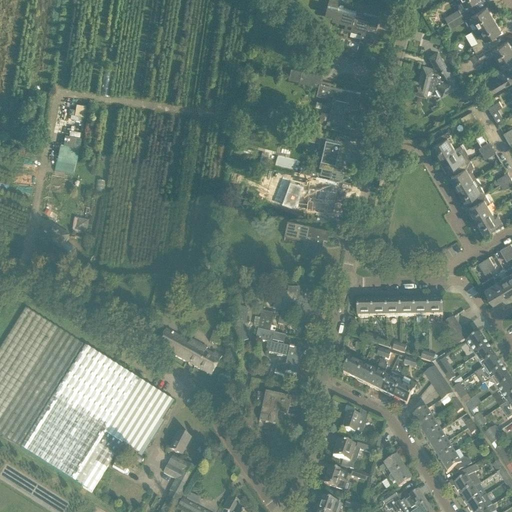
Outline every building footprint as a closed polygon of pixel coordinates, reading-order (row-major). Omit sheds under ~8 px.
[(452,0),(453,0),(454,1),(455,1),(456,1),(457,1),(458,1),(461,5),(458,7),(458,9),(461,14),(466,11),(475,6),(475,5),(472,0),(452,0)] [(364,13),(338,7),(338,6),(328,3),(326,11),(333,13),(332,17),(346,21),(344,29),(351,31),(350,35),(360,38),(359,40),(364,41),(364,38),(374,40),(380,16),(364,12),(364,13)] [(277,16),(281,12),(274,5),(270,8),(277,16)] [(461,14),(455,17),(458,23),(465,19),(468,24),(474,20),(477,26),(478,27),(494,18),(487,5),(480,9),(469,16),(466,11),(461,14)] [(478,27),(471,31),(475,36),(478,41),(472,45),(476,52),(490,43),(487,38),(501,30),(494,18),(478,27)] [(511,53),(511,48),(507,40),(493,48),(490,43),(476,52),(480,58),(486,55),(488,59),(496,54),(500,61),(511,53)] [(457,86),(438,52),(430,56),(436,66),(433,68),(423,66),(419,82),(415,81),(412,92),(426,95),(428,90),(432,91),(439,88),(443,94),(457,86)] [(499,76),(487,83),(488,84),(492,91),(493,92),(493,93),(505,86),(504,84),(508,82),(511,79),(511,53),(500,61),(503,67),(496,71),(499,76)] [(453,54),(448,57),(452,64),(457,61),(453,54)] [(291,67),(289,79),(299,81),(299,82),(311,84),(313,73),(313,72),(302,70),(299,69),(291,67)] [(318,86),(316,94),(332,98),(332,100),(329,112),(327,122),(330,123),(331,120),(332,120),(342,122),(345,107),(357,109),(361,92),(351,90),(321,83),(319,83),(318,86)] [(491,113),(500,108),(502,107),(499,101),(488,107),(491,113)] [(283,121),(286,111),(279,109),(277,120),(283,121)] [(467,127),(469,126),(478,120),(474,115),(472,111),(461,117),(463,122),(467,127)] [(507,138),(511,135),(511,127),(503,133),(507,138)] [(312,129),(309,140),(319,142),(317,151),(323,152),(320,166),(322,166),(320,174),(331,176),(332,174),(333,170),(333,169),(336,170),(342,171),(348,148),(349,143),(349,142),(349,141),(345,140),(343,139),(342,139),(343,136),(336,134),(335,139),(321,136),(322,132),(312,129)] [(434,147),(432,149),(437,157),(439,155),(440,157),(454,148),(450,142),(454,140),(453,140),(448,131),(434,139),(436,143),(433,145),(434,147)] [(75,175),(77,134),(64,134),(63,143),(57,142),(56,174),(75,175)] [(482,153),(493,146),(490,141),(479,147),(482,153)] [(454,148),(440,157),(447,169),(450,166),(452,170),(469,161),(464,152),(460,145),(457,146),(454,148)] [(493,146),(482,153),(484,156),(485,158),(487,157),(496,152),(493,146)] [(267,163),(269,154),(262,152),(260,162),(267,163)] [(469,161),(452,170),(455,174),(451,176),(458,188),(472,179),(476,177),(472,171),(470,168),(474,166),(470,160),(469,161)] [(312,175),(313,168),(301,165),(300,172),(312,175)] [(500,184),(511,177),(508,172),(497,178),(500,184)] [(472,179),(458,188),(465,200),(469,197),(471,201),(485,193),(481,186),(480,184),(481,182),(476,177),(472,179)] [(504,189),(506,188),(511,184),(511,178),(511,177),(500,184),(504,189)] [(311,190),(303,189),(305,186),(290,180),(282,203),(296,208),(300,199),(309,200),(309,204),(326,206),(326,209),(334,210),(337,191),(311,187),(311,190)] [(476,219),(491,210),(487,204),(490,202),(485,193),(471,201),(473,205),(469,207),(476,219)] [(494,217),(491,210),(476,219),(477,220),(475,222),(480,229),(482,228),(483,231),(487,229),(489,232),(503,224),(498,215),(494,217)] [(87,237),(88,219),(77,219),(76,237),(87,237)] [(326,245),(328,235),(287,226),(284,238),(307,243),(303,260),(318,263),(322,244),(326,245)] [(60,249),(68,237),(54,228),(46,240),(60,249)] [(507,260),(511,257),(505,246),(500,249),(507,260)] [(490,270),(493,268),(495,267),(489,256),(484,259),(490,270)] [(485,273),(490,270),(484,259),(478,263),(485,273)] [(502,278),(500,274),(494,277),(505,295),(511,290),(511,282),(507,274),(502,278)] [(494,301),(505,295),(494,277),(483,284),(494,301)] [(277,291),(273,308),(281,309),(277,325),(286,327),(289,314),(294,315),(293,318),(299,320),(298,328),(305,329),(306,330),(310,314),(313,315),(314,308),(312,307),(307,306),(307,299),(299,298),(299,296),(296,295),(286,293),(277,291)] [(182,317),(189,304),(181,301),(175,314),(182,317)] [(400,318),(414,318),(414,301),(400,302),(400,318)] [(414,318),(428,317),(428,301),(414,301),(414,318)] [(428,317),(433,317),(443,317),(442,301),(428,301),(428,317)] [(358,319),(368,318),(372,318),(372,302),(358,303),(358,319)] [(372,318),(386,318),(386,302),(372,302),(372,318)] [(386,318),(400,318),(400,302),(386,302),(386,318)] [(171,402),(24,309),(19,317),(0,348),(0,436),(75,483),(89,460),(91,461),(76,484),(93,495),(108,470),(106,469),(114,457),(117,459),(118,457),(138,468),(144,459),(141,458),(163,423),(159,421),(171,402)] [(235,342),(246,339),(243,330),(248,311),(239,309),(233,335),(235,342)] [(258,324),(257,330),(257,331),(270,333),(274,334),(275,328),(271,328),(274,315),(267,314),(261,312),(259,320),(259,321),(258,324)] [(446,331),(457,324),(453,319),(443,326),(446,331)] [(450,337),(460,329),(457,324),(446,331),(450,337)] [(453,342),(464,334),(460,329),(450,337),(453,342)] [(189,342),(165,330),(161,338),(156,347),(210,377),(215,368),(222,357),(215,353),(213,356),(206,351),(207,349),(190,340),(189,342)] [(257,330),(255,341),(267,343),(272,344),(274,334),(270,333),(257,331),(257,330)] [(219,346),(222,334),(212,332),(209,343),(219,346)] [(370,343),(373,336),(367,334),(364,341),(370,343)] [(457,347),(459,345),(467,340),(464,334),(453,342),(457,347)] [(370,343),(377,345),(379,338),(373,336),(370,343)] [(475,358),(488,349),(480,337),(467,346),(475,358)] [(267,343),(264,353),(286,358),(284,366),(276,367),(274,375),(283,377),(284,373),(286,374),(296,376),(300,358),(296,358),(299,350),(272,344),(267,343)] [(362,351),(364,345),(358,343),(356,349),(362,351)] [(398,352),(401,345),(395,343),(392,350),(398,352)] [(398,352),(405,355),(407,347),(401,345),(398,352)] [(483,369),(496,360),(488,349),(475,358),(483,369)] [(382,359),(385,352),(379,350),(376,357),(382,359)] [(390,361),(392,354),(385,352),(382,359),(385,360),(390,361)] [(427,362),(429,355),(423,353),(421,360),(427,362)] [(427,362),(432,364),(435,356),(429,355),(427,362)] [(409,368),(412,360),(406,358),(403,366),(409,368)] [(376,373),(369,387),(381,393),(388,379),(382,376),(383,373),(385,374),(388,367),(386,366),(387,364),(384,363),(385,360),(382,359),(381,361),(376,373)] [(356,381),(363,367),(350,360),(343,375),(356,381)] [(415,370),(418,362),(412,360),(409,368),(415,370)] [(479,372),(475,375),(482,386),(484,385),(491,381),(504,372),(496,360),(483,369),(479,372)] [(369,387),(376,373),(363,367),(356,381),(369,387)] [(428,380),(438,373),(434,368),(424,375),(428,380)] [(446,377),(452,373),(449,368),(442,372),(446,377)] [(492,397),(498,393),(511,384),(504,372),(491,381),(494,386),(488,391),(492,397)] [(431,385),(441,378),(438,373),(428,380),(431,385)] [(449,382),(455,378),(452,373),(446,377),(449,382)] [(388,379),(381,393),(394,400),(401,385),(404,380),(391,374),(388,379)] [(435,391),(445,384),(441,378),(431,385),(435,391)] [(407,406),(417,385),(411,383),(408,389),(401,385),(394,400),(407,406)] [(438,396),(449,389),(445,384),(435,391),(438,396)] [(492,397),(499,409),(506,404),(511,400),(511,384),(498,393),(492,397)] [(461,401),(468,396),(460,385),(454,389),(461,401)] [(442,401),(452,394),(449,389),(438,396),(442,401)] [(287,415),(291,399),(265,393),(258,423),(274,426),(277,413),(287,415)] [(469,412),(473,409),(476,408),(468,396),(461,401),(469,412)] [(453,409),(460,405),(456,399),(450,404),(453,409)] [(511,400),(506,404),(499,409),(508,421),(511,417),(511,400)] [(460,405),(453,409),(457,414),(464,410),(460,405)] [(473,409),(469,412),(474,418),(473,419),(477,424),(484,420),(480,414),(479,415),(475,408),(473,409)] [(242,417),(243,411),(235,409),(234,416),(242,417)] [(420,430),(433,422),(426,411),(413,419),(420,430)] [(361,435),(367,415),(361,412),(359,416),(354,415),(353,418),(346,415),(341,431),(358,436),(361,435)] [(480,429),(487,424),(484,420),(477,424),(480,429)] [(474,426),(471,421),(464,425),(468,430),(474,426)] [(427,441),(440,433),(433,422),(420,430),(427,441)] [(474,426),(468,430),(471,436),(478,431),(474,426)] [(488,440),(499,433),(495,427),(484,435),(487,439),(488,440)] [(434,452),(447,444),(440,433),(427,441),(434,452)] [(491,446),(503,438),(499,433),(488,440),(487,439),(491,446)] [(180,458),(185,450),(189,441),(177,435),(173,443),(169,452),(174,455),(172,458),(171,458),(162,474),(174,481),(165,502),(177,508),(196,470),(178,460),(179,457),(180,458)] [(373,443),(372,447),(379,449),(380,443),(382,438),(375,437),(373,443)] [(333,455),(332,458),(342,461),(341,467),(350,470),(353,462),(356,463),(360,450),(377,456),(379,449),(372,447),(361,444),(358,443),(355,449),(350,447),(347,446),(337,443),(335,450),(334,450),(332,455),(333,455)] [(383,460),(387,445),(380,443),(379,449),(377,456),(377,458),(383,460)] [(482,452),(489,448),(486,443),(479,447),(482,452)] [(441,463),(454,454),(447,444),(434,452),(441,463)] [(499,457),(505,452),(502,447),(495,451),(499,457)] [(505,467),(511,462),(505,452),(499,457),(505,467)] [(459,462),(454,454),(441,463),(441,464),(440,464),(443,470),(445,469),(448,474),(452,471),(455,476),(472,465),(469,461),(464,459),(459,462)] [(386,481),(390,478),(402,470),(395,459),(379,469),(386,481)] [(496,475),(504,470),(499,462),(493,466),(496,472),(495,473),(496,475)] [(474,475),(479,472),(475,467),(456,479),(459,483),(455,486),(456,487),(454,488),(458,493),(459,492),(462,497),(480,485),(474,475)] [(341,491),(345,480),(347,476),(340,474),(328,470),(323,486),(335,490),(335,489),(341,491)] [(398,489),(410,482),(402,470),(390,478),(386,481),(390,487),(395,485),(398,489)] [(501,479),(507,475),(504,470),(496,475),(498,477),(499,476),(501,479)] [(369,484),(371,478),(352,471),(350,478),(369,484)] [(507,475),(501,479),(504,484),(511,480),(507,475)] [(469,507),(480,500),(486,497),(487,496),(480,485),(462,497),(465,501),(464,502),(464,503),(466,506),(467,507),(468,506),(469,507)] [(384,507),(397,499),(393,493),(380,501),(384,507)] [(420,499),(417,493),(408,499),(402,502),(400,504),(397,499),(384,507),(387,511),(389,511),(391,511),(416,511),(425,506),(424,505),(426,504),(422,498),(420,499)] [(480,500),(469,507),(469,508),(468,509),(469,511),(484,511),(487,510),(493,506),(492,504),(491,505),(486,497),(480,500)] [(239,511),(242,507),(229,499),(223,510),(225,511),(239,511)] [(338,511),(341,506),(330,503),(320,499),(316,511),(338,511)] [(182,511),(204,511),(182,500),(177,509),(182,511)] [(346,501),(344,508),(353,511),(355,504),(346,501)]
